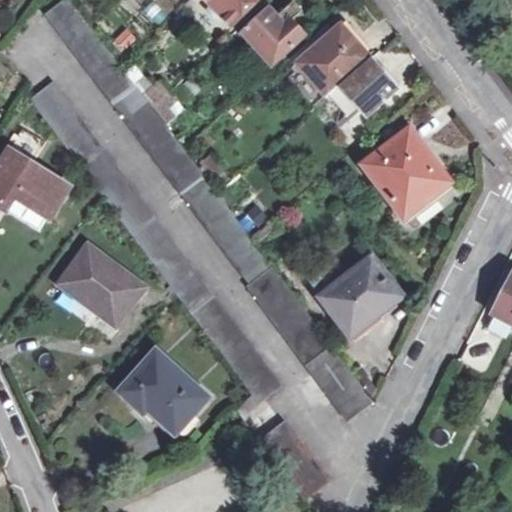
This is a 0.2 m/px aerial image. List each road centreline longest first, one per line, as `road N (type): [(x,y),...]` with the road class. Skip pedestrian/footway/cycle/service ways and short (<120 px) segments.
road 1 (residential): [(511,187),(355,511)]
road 2 (residential): [(511,141),(407,0)]
